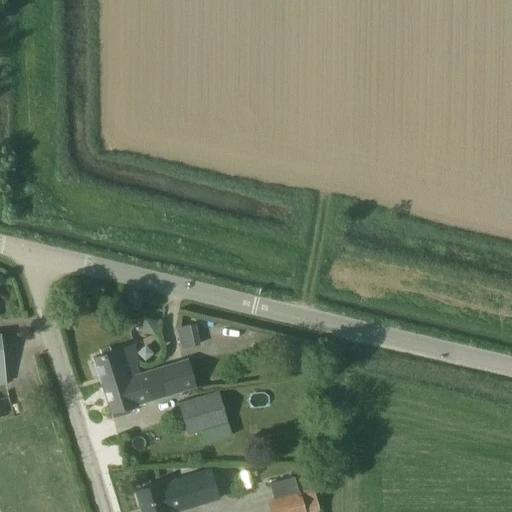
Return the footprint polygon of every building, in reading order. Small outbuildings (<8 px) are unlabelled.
[(143,322),(140,336),(155,339),(158,325),(143,322)] [(200,345),(195,324),(176,328),(180,349),(200,345)] [(133,377),(141,374),(133,346),(93,358),(101,383),(132,373),(133,377)] [(290,361),(292,372),(315,369),(313,358),(290,361)] [(154,370),(162,397),(195,387),(186,360),(154,370)] [(154,370),(141,374),(133,377),(132,373),(101,383),(112,419),(130,414),(128,407),(162,397),(154,370)] [(227,424),(217,392),(177,403),(187,436),(227,424)] [(174,511),(217,499),(209,471),(159,485),(159,484),(136,491),(141,511),(174,511)] [(273,499),(266,502),(269,511),(310,511),(318,510),(312,488),(298,492),(273,499)]
